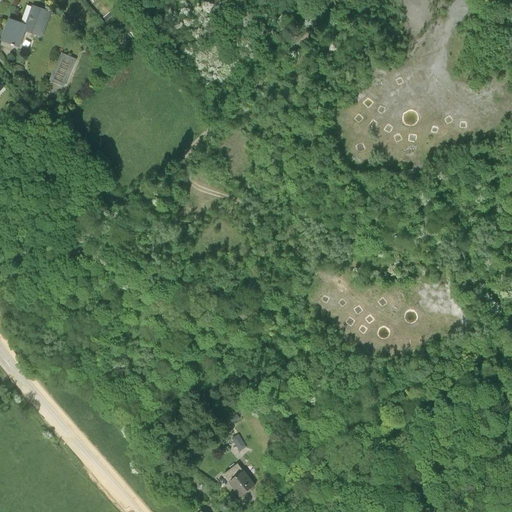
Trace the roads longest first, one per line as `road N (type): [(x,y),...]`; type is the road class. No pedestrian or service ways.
road 1 (track): [(168,167),(340,0)]
road 2 (tertiary): [(136,511),(0,352)]
